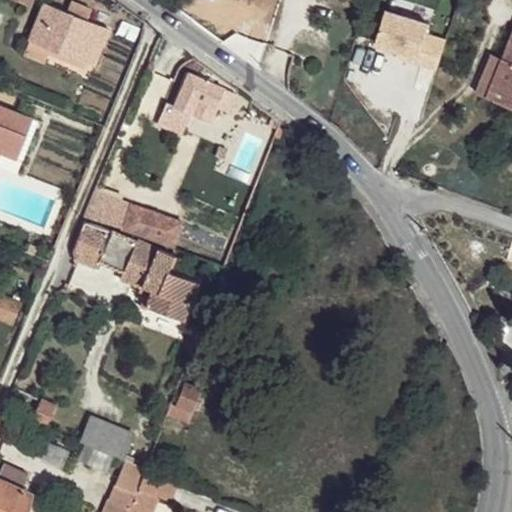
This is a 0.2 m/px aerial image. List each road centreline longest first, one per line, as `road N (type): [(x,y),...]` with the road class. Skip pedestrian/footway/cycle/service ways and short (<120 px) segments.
road 1 (residential): [(0,402),(167,11)]
road 2 (residential): [(410,218),(208,38),(167,11)]
road 3 (residential): [(490,511),(500,461),(472,343),(410,218)]
